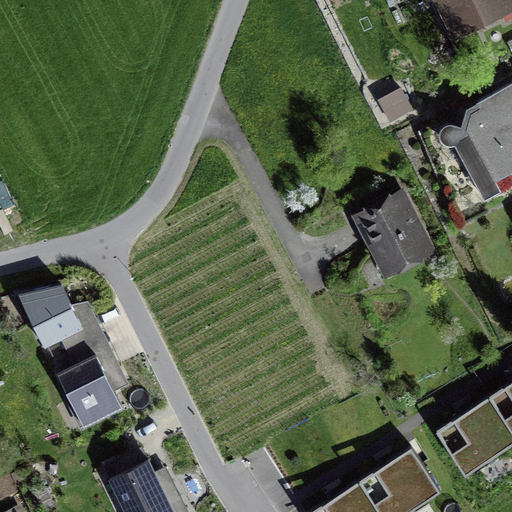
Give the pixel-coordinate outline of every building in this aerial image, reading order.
[(511,0),(440,0),(457,35),(511,9),(511,0)] [(466,128),(494,180),(511,170),(511,81),(476,101),(479,107),(470,112),(466,128)] [(418,220),(414,220),(400,193),(358,215),(375,246),(383,242),(395,266),(429,248),(420,232),(422,230),(418,220)] [(19,293),(44,344),(60,336),(67,350),(79,344),(72,331),(82,326),(61,283),(19,293)] [(122,405),(96,352),(86,357),(79,344),(67,350),(73,363),(57,371),(84,424),(122,405)] [(511,379),(488,394),(511,430),(511,379)] [(436,428),(465,473),(511,442),(511,430),(488,394),(436,428)] [(358,479),(380,511),(405,511),(440,489),(411,445),(358,479)] [(109,476),(127,511),(141,511),(168,499),(148,457),(109,476)] [(0,477),(0,495),(13,487),(5,474),(0,477)] [(380,511),(358,479),(306,511),(380,511)] [(141,511),(174,511),(168,499),(141,511)]
